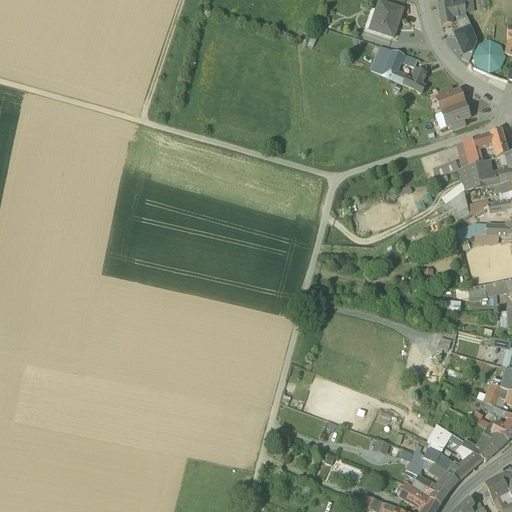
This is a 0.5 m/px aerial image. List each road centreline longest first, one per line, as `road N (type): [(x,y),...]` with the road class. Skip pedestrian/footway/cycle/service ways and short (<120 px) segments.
road 1 (track): [(248,511),(334,179),(498,124),(510,104)]
road 2 (track): [(0,82),(334,179)]
road 3 (track): [(0,357),(272,416)]
road 4 (residential): [(422,0),(446,60),(511,104)]
